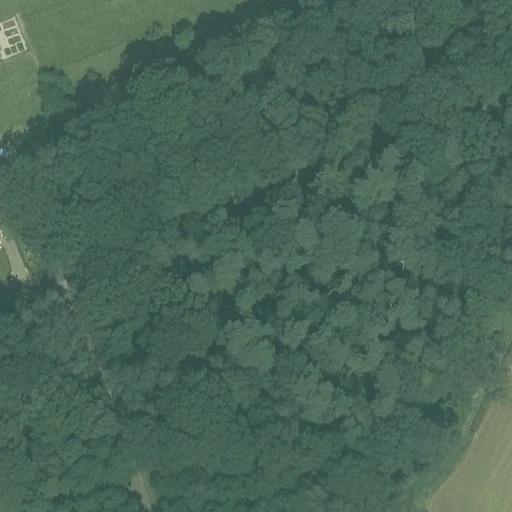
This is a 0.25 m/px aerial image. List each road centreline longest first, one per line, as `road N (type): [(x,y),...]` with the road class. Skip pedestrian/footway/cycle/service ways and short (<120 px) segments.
road 1 (unclassified): [(60,275),(334,166),(511,82)]
road 2 (unclassified): [(145,511),(60,275)]
